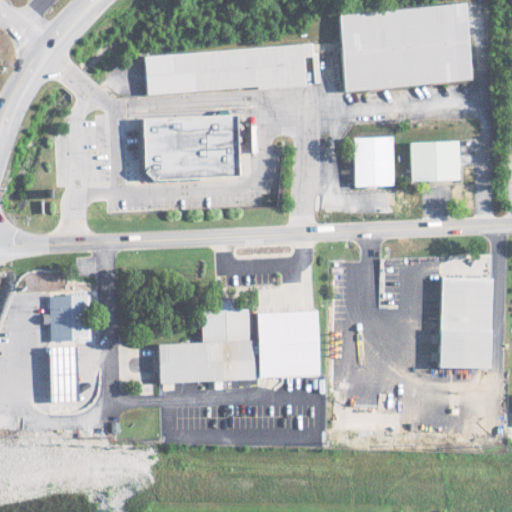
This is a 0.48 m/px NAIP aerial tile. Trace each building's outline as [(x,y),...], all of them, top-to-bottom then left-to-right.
[(332,14),(338,91),(468,82),(462,5),(332,14)] [(139,55),(141,95),(300,86),(298,58),(309,57),(309,46),(139,55)] [(234,178),(232,116),(136,119),(138,181),(234,178)] [(391,186),(390,137),(349,138),(350,187),(391,186)] [(456,181),(455,142),(405,143),(406,182),(456,181)] [(434,367),(486,367),(487,277),(434,276),(434,367)] [(85,339),(84,294),(44,295),(44,313),(38,313),(38,323),(45,323),(45,340),(85,339)] [(154,382),(315,374),(312,309),(248,312),(248,307),(228,308),(228,297),(210,298),(210,309),(195,310),(197,341),(152,343),(154,382)] [(71,345),(43,346),(44,401),(73,400),(71,345)]
